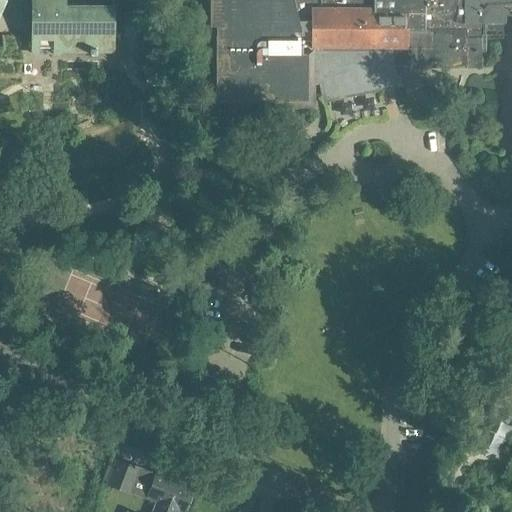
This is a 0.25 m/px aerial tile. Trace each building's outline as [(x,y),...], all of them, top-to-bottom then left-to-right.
[(112,7),(111,0),(88,0),(89,7),(66,7),(65,0),(32,0),(33,54),(38,54),(38,39),(55,39),(55,55),(60,55),(60,52),(113,52),(113,7),(112,7)] [(374,91),(369,66),(481,68),(481,38),(511,37),(511,0),(207,0),(207,104),(311,105),(311,86),(318,85),(321,102),(374,91)] [(123,10),(124,37),(141,37),(142,10),(123,10)] [(184,369),(178,388),(221,400),(226,381),(184,369)] [(129,490),(138,465),(118,458),(109,483),(129,490)] [(158,470),(146,499),(156,502),(180,511),(182,511),(184,511),(193,490),(180,485),(183,480),(158,470)] [(179,511),(180,511),(156,502),(152,511),(179,511)]
